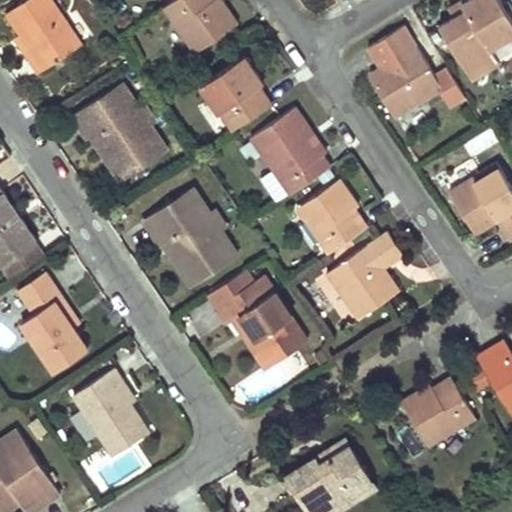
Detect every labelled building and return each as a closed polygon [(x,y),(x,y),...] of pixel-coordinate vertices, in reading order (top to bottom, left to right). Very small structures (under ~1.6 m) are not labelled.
[(77,40),(50,0),(17,0),(2,10),(15,29),(30,50),(24,54),(33,68),(77,40)] [(222,0),(170,0),(163,5),(194,51),(237,21),(222,0)] [(511,32),(511,19),(500,0),(460,0),(464,7),(451,14),(438,22),(466,69),(494,52),(490,45),(511,32)] [(464,7),(460,0),(447,8),(451,14),(464,7)] [(464,94),(447,65),(433,73),(403,22),(367,44),(379,64),(381,68),(370,74),(394,115),(439,88),(448,103),(464,94)] [(30,50),(15,29),(10,32),(24,54),(30,50)] [(471,78),(499,61),(494,52),(466,69),(471,78)] [(259,84),(261,82),(263,81),(243,53),(199,84),(230,129),(271,101),(259,84)] [(370,74),(381,68),(379,64),(368,71),(370,74)] [(117,78),(96,92),(103,102),(123,88),(117,78)] [(96,92),(71,109),(88,133),(94,129),(108,150),(102,154),(117,176),(163,146),(146,121),(133,102),(123,88),(103,102),(96,92)] [(139,99),(133,102),(146,121),(151,116),(139,99)] [(321,149),(323,148),(325,146),(295,103),(250,133),(262,151),(247,160),(275,200),(289,190),(330,162),(321,149)] [(94,129),(88,133),(102,154),(108,150),(94,129)] [(509,237),(511,235),(511,186),(496,159),(447,187),(473,232),(498,218),(509,237)] [(353,204),(356,203),(359,201),(340,174),(298,204),(329,249),(366,223),(353,204)] [(35,237),(0,184),(0,267),(6,275),(40,252),(33,239),(35,237)] [(190,184),(169,198),(175,207),(196,193),(190,184)] [(169,198),(143,215),(159,239),(165,236),(179,257),(173,260),(189,285),(236,254),(218,227),(206,208),(196,193),(175,207),(169,198)] [(212,203),(206,208),(218,227),(225,224),(212,203)] [(384,263),(403,250),(386,226),(325,268),(358,315),(400,285),(384,263)] [(165,236),(159,239),(173,260),(179,257),(165,236)] [(230,315),(239,329),(247,324),(271,360),(306,337),(261,270),(250,278),(242,266),(205,292),(223,319),(230,315)] [(16,320),(50,368),(83,346),(70,326),(51,299),(60,293),(43,269),(17,285),(32,310),(16,320)] [(78,321),(60,293),(51,299),(70,326),(78,321)] [(271,360),(247,324),(239,329),(262,365),(271,360)] [(511,353),(503,337),(476,353),(511,415),(511,353)] [(114,362),(72,391),(111,450),(147,427),(127,397),(114,378),(122,374),(114,362)] [(134,392),(122,374),(114,378),(127,397),(134,392)] [(450,376),(432,387),(429,382),(401,399),(428,444),(475,416),(450,376)] [(0,501),(14,492),(19,500),(26,510),(59,490),(16,424),(0,434),(0,501)] [(407,424),(397,431),(411,451),(421,445),(407,424)] [(376,480),(345,432),(326,444),(330,450),(317,457),(313,452),(286,469),(299,489),(309,505),(324,495),(328,501),(331,498),(351,486),(356,493),(376,480)] [(326,444),(313,452),(317,457),(330,450),(326,444)] [(299,489),(286,469),(279,473),(292,495),(299,489)] [(351,486),(331,498),(334,503),(336,505),(356,493),(351,486)] [(14,492),(0,501),(0,511),(19,500),(14,492)] [(324,495),(309,505),(313,511),(338,511),(339,511),(336,505),(334,503),(331,498),(328,501),(324,495)]
